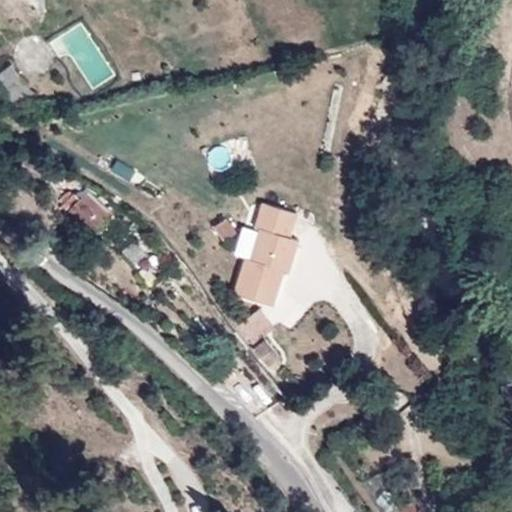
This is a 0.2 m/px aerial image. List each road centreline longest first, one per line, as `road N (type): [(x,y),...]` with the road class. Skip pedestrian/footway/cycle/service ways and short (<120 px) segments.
road 1 (residential): [(0,228),(129,312),(221,400),(317,511)]
road 2 (residential): [(340,511),(297,435),(315,403),(365,382),(365,322),(311,268)]
road 3 (residential): [(0,279),(45,298),(156,440),(147,462),(175,511)]
